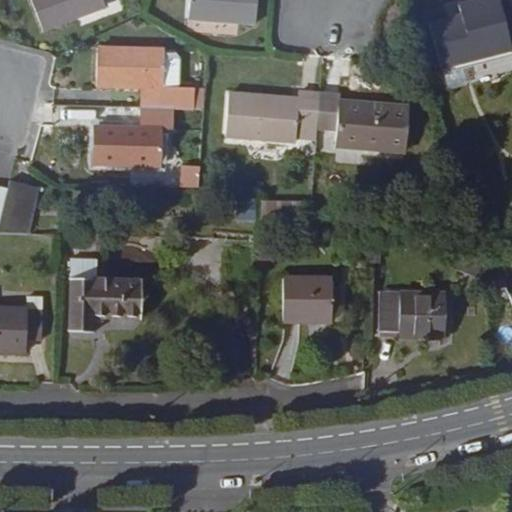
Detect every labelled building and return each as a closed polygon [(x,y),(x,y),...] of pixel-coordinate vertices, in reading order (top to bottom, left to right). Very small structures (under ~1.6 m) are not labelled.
[(44,0),(51,18),(96,0),(44,0)] [(193,0),(193,6),(260,12),(261,0),(193,0)] [(510,16),(505,0),(467,0),(468,0),(438,8),(449,50),(496,38),(492,21),(510,16)] [(106,75),(149,77),(148,97),(181,98),(181,78),(170,77),(171,41),(107,39),(106,75)] [(304,128),(305,116),(324,117),(327,86),(307,84),(307,92),(273,90),(274,83),(237,80),(234,123),(304,128)] [(344,132),(413,137),(417,95),(380,92),(380,98),(346,96),(347,88),(327,86),(324,117),(345,119),(344,132)] [(170,117),(181,118),(181,98),(148,97),(147,117),(105,116),(103,153),(169,155),(170,117)] [(185,118),(181,118),(170,117),(169,155),(184,156),(185,118)] [(6,220),(14,220),(27,170),(19,168),(16,178),(6,220)] [(35,172),(27,170),(14,220),(24,221),(25,214),(35,172)] [(35,172),(25,214),(29,214),(40,173),(35,172)] [(0,219),(6,220),(16,178),(3,174),(0,185),(0,219)] [(193,225),(222,226),(223,196),(193,196),(193,225)] [(235,221),(254,222),(255,200),(236,200),(235,221)] [(300,224),(300,202),(264,203),(264,225),(300,224)] [(448,268),(478,273),(481,256),(451,251),(448,268)] [(78,255),(78,273),(103,273),(103,255),(78,255)] [(146,259),(131,259),(131,273),(146,273),(146,259)] [(337,269),(289,268),(289,311),(337,310),(337,269)] [(146,273),(131,273),(103,273),(78,273),(78,325),(99,326),(100,311),(146,311),(146,273)] [(451,283),(388,284),(388,322),(407,322),(407,328),(452,328),(451,283)] [(0,299),(12,300),(12,285),(0,284),(0,299)] [(12,300),(0,299),(0,340),(30,341),(31,328),(47,329),(48,301),(12,300)]
